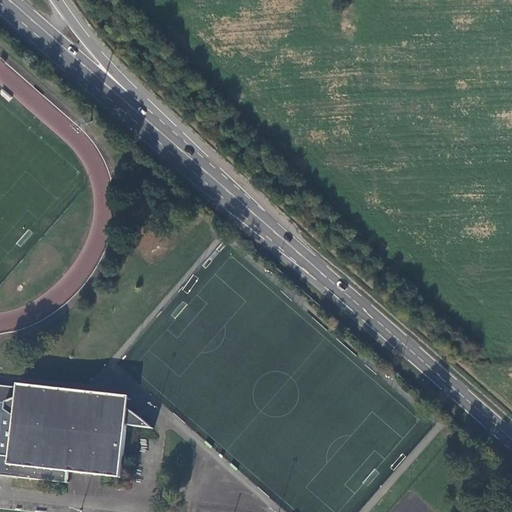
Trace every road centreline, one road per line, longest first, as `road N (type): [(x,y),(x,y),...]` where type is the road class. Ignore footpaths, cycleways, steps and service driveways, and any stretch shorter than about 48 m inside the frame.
road 1 (primary): [(511,437),(196,159)]
road 2 (primary): [(196,159),(8,0)]
road 3 (primary): [(196,159),(55,0)]
